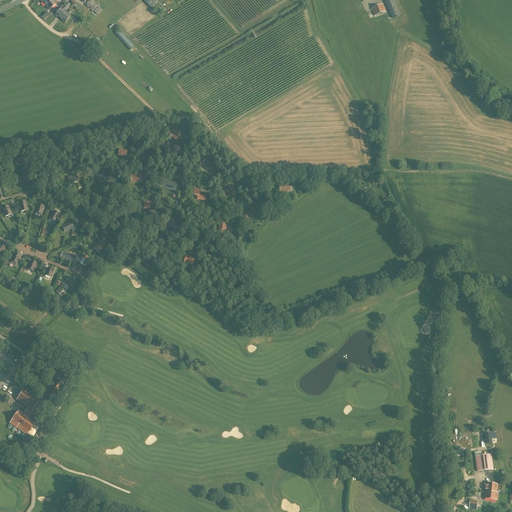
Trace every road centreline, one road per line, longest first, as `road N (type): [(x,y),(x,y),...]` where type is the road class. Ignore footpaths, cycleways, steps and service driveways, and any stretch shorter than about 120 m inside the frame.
road 1 (track): [(24,0),(160,119),(200,121),(252,176),(475,170),(511,179)]
road 2 (track): [(155,276),(52,196),(44,167),(53,146),(160,119)]
